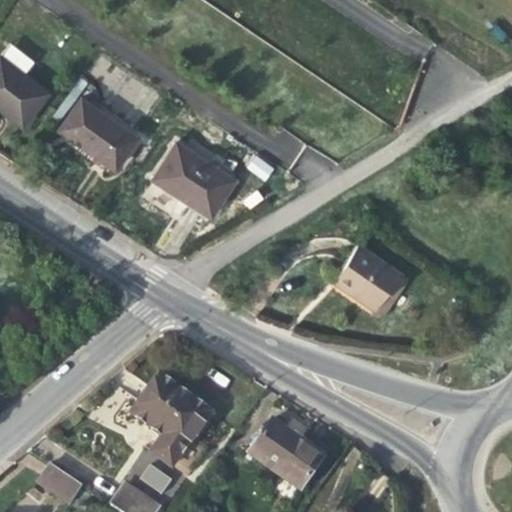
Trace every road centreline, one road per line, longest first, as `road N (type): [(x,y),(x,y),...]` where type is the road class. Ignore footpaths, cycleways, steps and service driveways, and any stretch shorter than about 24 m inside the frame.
road 1 (residential): [(478,101),(168,292)]
road 2 (residential): [(476,415),(261,350)]
road 3 (residential): [(0,438),(168,292)]
road 4 (residential): [(261,350),(449,469)]
road 5 (residential): [(168,292),(0,185)]
